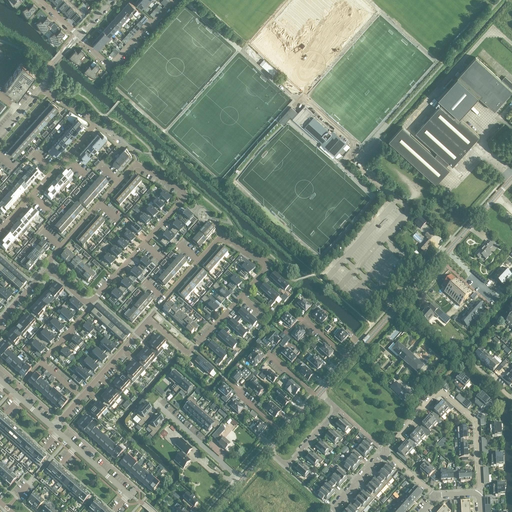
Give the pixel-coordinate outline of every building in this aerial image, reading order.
[(64,10),(71,2),(69,0),(61,0),(57,4),(64,10)] [(149,6),(142,0),(137,0),(136,2),(145,10),(149,6)] [(77,7),(71,2),(64,10),(70,15),(77,7)] [(137,10),(129,2),(125,6),(134,14),(137,10)] [(27,7),(23,9),(25,13),(28,17),(31,20),(36,15),(33,13),(38,8),(33,4),(29,9),(27,7)] [(134,14),(125,6),(121,10),(128,17),(132,13),(133,15),(134,14)] [(84,13),(77,7),(70,15),(76,21),(84,13)] [(128,17),(121,10),(118,14),(125,21),(128,17)] [(125,21),(118,14),(114,18),(123,26),(121,25),(125,21)] [(45,33),(51,27),(48,24),(51,21),(47,17),(43,22),(41,20),(37,22),(39,26),(42,30),(45,33)] [(123,26),(114,18),(110,23),(119,30),(123,26)] [(119,30),(110,23),(107,27),(114,33),(117,29),(119,31),(119,30)] [(114,33),(107,27),(103,31),(112,38),(110,37),(114,33)] [(65,34),(61,30),(56,34),(55,33),(51,35),(53,39),(55,43),(58,46),(64,40),(62,37),(65,34)] [(112,38),(103,31),(100,35),(108,43),(112,38)] [(108,43),(100,35),(96,39),(105,47),(105,46),(103,45),(106,41),(108,43)] [(105,47),(96,39),(92,43),(101,51),(105,47)] [(81,58),(86,53),(82,49),(78,52),(76,50),(70,57),(73,59),(77,62),(81,64),(83,59),(81,58)] [(501,80),(475,57),(438,98),(439,99),(442,102),(415,133),(437,152),(434,156),(402,126),(388,141),(436,184),(449,169),(446,166),(449,163),(452,166),(479,136),(459,117),(478,96),(494,110),(511,89),(511,82),(505,76),(501,80)] [(266,61),(263,65),(271,72),(274,68),(266,61)] [(35,73),(21,63),(4,87),(17,97),(23,88),(24,88),(26,85),(26,84),(35,73)] [(93,67),(91,64),(85,71),(88,73),(92,76),(96,78),(98,74),(96,72),(101,67),(97,63),(93,67)] [(50,103),(47,107),(53,113),(58,108),(53,104),(52,105),(50,103)] [(305,105),(298,113),(291,107),(279,121),(284,125),(291,117),(318,142),(320,140),(323,142),(321,144),(334,156),(335,156),(347,143),(333,131),(331,133),(328,130),(330,128),(305,105)] [(53,113),(47,107),(43,111),(50,117),(53,113)] [(50,117),(43,111),(40,115),(46,121),(50,117)] [(46,121),(40,115),(36,119),(43,125),(46,121)] [(83,126),(79,123),(81,121),(77,118),(72,124),(79,130),(83,126)] [(43,125),(36,119),(33,123),(39,129),(43,125)] [(39,129),(33,123),(29,126),(36,133),(39,129)] [(75,135),(79,130),(72,124),(70,123),(66,127),(68,128),(75,135)] [(36,133),(29,126),(26,130),(33,136),(36,133)] [(75,135),(68,128),(64,132),(72,139),(75,135)] [(33,136),(26,130),(22,134),(29,140),(33,136)] [(68,143),(72,139),(64,132),(63,131),(59,135),(61,136),(68,143)] [(29,140),(22,134),(19,138),(26,144),(29,140)] [(107,142),(105,140),(107,138),(103,135),(101,137),(98,134),(94,138),(103,146),(107,142)] [(68,143),(61,136),(57,140),(56,138),(55,139),(64,147),(68,143)] [(26,144),(19,138),(15,142),(22,148),(26,144)] [(103,146),(94,138),(90,142),(99,150),(103,146)] [(61,151),(64,147),(55,139),(52,143),(61,151)] [(22,148),(15,142),(12,146),(19,152),(22,148)] [(99,150),(90,142),(87,146),(94,152),(97,149),(99,150)] [(55,157),(61,151),(52,143),(53,145),(48,151),(55,157)] [(19,152),(12,146),(8,150),(10,152),(9,152),(14,157),(19,152)] [(94,152),(87,146),(83,150),(90,156),(94,152)] [(126,148),(120,154),(127,160),(131,156),(131,157),(132,157),(126,148)] [(85,163),(90,156),(83,150),(79,154),(83,157),(81,160),(85,163)] [(124,164),(127,160),(120,154),(117,158),(124,164)] [(120,168),(124,164),(117,158),(113,163),(118,168),(118,167),(120,168)] [(30,168),(27,170),(26,172),(35,180),(40,173),(33,167),(31,169),(30,168)] [(73,176),(66,170),(60,176),(69,184),(67,182),(73,176)] [(35,180),(26,172),(22,176),(24,178),(31,184),(35,180)] [(69,184),(60,176),(57,180),(65,188),(69,184)] [(131,181),(137,187),(141,182),(136,177),(135,178),(134,176),(130,180),(131,181)] [(28,188),(31,184),(24,178),(20,182),(28,188)] [(101,178),(97,183),(103,189),(107,184),(105,183),(106,182),(101,178)] [(57,180),(53,184),(62,192),(65,188),(57,180)] [(137,187),(131,181),(127,185),(134,190),(137,187)] [(24,192),(28,188),(20,182),(17,186),(24,192)] [(100,192),(103,189),(97,183),(93,186),(100,192)] [(53,184),(49,188),(56,194),(60,191),(62,192),(53,184)] [(134,190),(127,185),(124,188),(130,194),(134,190)] [(20,196),(24,192),(17,186),(13,189),(12,188),(11,188),(20,196)] [(96,196),(100,192),(93,186),(90,190),(96,196)] [(17,200),(20,196),(11,188),(8,192),(17,200)] [(51,201),(56,194),(49,188),(46,192),(49,196),(47,198),(51,201)] [(130,194),(124,188),(121,192),(127,198),(130,194)] [(93,200),(96,196),(90,190),(86,194),(93,200)] [(160,197),(157,200),(162,204),(164,201),(167,204),(167,203),(171,199),(161,190),(157,194),(160,197)] [(13,204),(17,200),(8,192),(9,194),(6,198),(13,204)] [(127,198),(121,192),(117,196),(124,202),(127,198)] [(89,204),(93,200),(86,194),(83,198),(89,204)] [(124,202),(117,196),(114,200),(116,201),(115,202),(119,206),(124,202)] [(10,208),(13,204),(6,198),(2,202),(10,208)] [(86,208),(89,204),(83,198),(79,202),(86,208)] [(164,206),(162,204),(157,200),(154,198),(150,202),(151,203),(148,206),(150,208),(155,212),(158,209),(160,211),(161,211),(160,210),(164,206)] [(0,211),(4,214),(8,210),(10,208),(2,202),(0,204),(0,211)] [(77,204),(73,208),(79,214),(83,210),(77,204)] [(157,214),(155,212),(150,208),(148,206),(147,205),(143,210),(146,212),(143,216),(148,220),(151,216),(153,219),(154,218),(153,218),(157,214)] [(286,235),(290,231),(263,207),(259,211),(286,235)] [(38,215),(31,208),(26,215),(33,221),(38,215)] [(76,218),(79,214),(73,208),(70,212),(76,218)] [(193,225),(197,220),(186,211),(183,215),(182,214),(182,215),(184,216),(180,221),(185,225),(189,221),(193,225)] [(72,222),(76,218),(70,212),(66,216),(72,222)] [(148,220),(143,216),(140,213),(136,217),(139,220),(136,224),(141,228),(144,224),(147,227),(147,226),(150,222),(148,220)] [(26,215),(22,219),(31,227),(31,226),(29,225),(33,221),(26,215)] [(69,226),(72,222),(66,216),(63,220),(69,226)] [(97,217),(93,221),(100,227),(104,223),(99,218),(99,219),(97,217)] [(421,229),(427,223),(420,217),(415,223),(421,229)] [(31,227),(22,219),(18,223),(27,231),(31,227)] [(65,229),(69,226),(63,220),(59,224),(65,229)] [(100,227),(93,221),(90,225),(97,231),(100,227)] [(183,236),(187,232),(176,222),(173,226),(172,226),(174,227),(170,232),(175,236),(179,232),(183,236)] [(210,222),(205,227),(212,233),(214,231),(215,231),(210,222)] [(27,231),(18,223),(15,227),(24,235),(27,231)] [(131,230),(128,233),(133,237),(135,234),(138,236),(138,235),(142,231),(132,223),(128,227),(131,230)] [(62,233),(65,229),(59,224),(55,229),(59,233),(60,232),(62,233)] [(97,231),(90,225),(86,229),(93,235),(97,231)] [(24,235),(15,227),(11,231),(20,239),(24,235)] [(208,238),(212,233),(205,227),(201,232),(208,238)] [(93,235),(86,229),(83,233),(90,239),(93,235)] [(133,237),(128,233),(125,230),(121,235),(124,237),(121,240),(126,244),(129,241),(131,244),(132,244),(131,243),(135,239),(133,237)] [(20,239),(11,231),(8,235),(15,241),(18,237),(20,239)] [(417,231),(413,237),(419,242),(421,239),(421,240),(424,236),(417,231)] [(204,243),(208,238),(201,232),(197,237),(204,243)] [(90,239),(83,233),(79,237),(86,243),(90,239)] [(174,247),(178,242),(167,233),(163,237),(162,236),(162,237),(164,238),(160,243),(165,247),(169,243),(174,247)] [(430,241),(433,238),(428,234),(425,236),(428,238),(419,248),(425,254),(432,245),(428,242),(430,240),(430,241)] [(15,241),(8,235),(4,239),(11,245),(13,247),(11,245),(15,241)] [(86,243),(79,237),(76,241),(82,247),(86,243)] [(200,247),(204,243),(197,237),(192,242),(197,246),(198,245),(200,247)] [(126,244),(121,240),(118,238),(114,242),(117,245),(114,248),(119,252),(122,249),(125,251),(124,251),(128,246),(126,244)] [(13,247),(11,245),(4,239),(0,243),(4,246),(2,248),(5,252),(7,249),(9,251),(13,247)] [(41,241),(37,245),(45,253),(48,249),(47,247),(47,246),(41,241)] [(488,251),(492,246),(487,241),(482,246),(484,248),(481,251),(480,249),(475,255),(479,259),(482,256),(486,259),(491,253),(488,251)] [(41,257),(44,253),(45,253),(37,245),(33,250),(41,257)] [(119,252),(114,248),(111,245),(107,250),(110,253),(108,256),(112,260),(115,257),(118,259),(118,258),(121,254),(119,252)] [(220,248),(217,251),(224,257),(228,253),(223,248),(222,249),(220,248)] [(65,262),(73,254),(67,249),(63,254),(64,255),(61,258),(65,262)] [(37,262),(41,257),(33,250),(29,254),(37,262)] [(224,257),(217,251),(218,252),(214,256),(221,261),(224,257)] [(112,260),(108,256),(105,253),(101,257),(104,260),(100,264),(105,268),(108,264),(111,267),(111,266),(114,262),(112,260)] [(33,266),(37,262),(29,254),(25,259),(33,266)] [(70,266),(77,258),(73,254),(65,262),(70,266)] [(180,256),(176,261),(183,266),(186,263),(184,261),(185,260),(180,256)] [(221,261),(214,256),(211,260),(217,265),(221,261)] [(253,270),(255,268),(255,267),(255,266),(254,265),(244,259),(241,256),(232,265),(235,267),(238,264),(243,269),(239,274),(244,278),(248,274),(250,275),(253,270)] [(74,270),(82,262),(77,258),(70,266),(74,270)] [(146,268),(151,272),(155,268),(144,258),(140,262),(139,262),(141,264),(137,268),(142,273),(146,268)] [(29,271),(33,266),(25,259),(20,264),(25,268),(26,268),(29,271)] [(217,265),(211,260),(207,264),(213,269),(217,265)] [(179,270),(183,266),(176,261),(173,265),(179,270)] [(79,274),(86,266),(82,262),(74,270),(79,274)] [(213,269),(207,264),(203,268),(210,273),(213,269)] [(0,273),(3,276),(10,269),(6,265),(0,271),(0,273)] [(175,274),(179,270),(173,265),(169,269),(175,274)] [(83,278),(91,270),(86,266),(79,274),(83,278)] [(498,283),(507,273),(502,268),(493,278),(498,283)] [(7,280),(14,272),(10,269),(3,276),(7,280)] [(136,279),(141,283),(145,279),(134,269),(131,273),(130,273),(131,275),(128,279),(133,283),(136,279)] [(172,278),(175,274),(169,269),(166,273),(172,278)] [(96,274),(91,270),(83,278),(88,282),(91,279),(96,274)] [(200,270),(197,274),(203,280),(207,276),(200,270)] [(242,283),(228,270),(224,275),(232,282),(228,286),(233,291),(237,286),(238,288),(239,288),(238,287),(242,283)] [(11,283),(18,276),(14,272),(7,280),(11,283)] [(168,282),(172,278),(166,273),(162,277),(168,282)] [(289,286),(275,273),(272,277),(274,279),(273,280),(275,282),(277,284),(278,284),(280,286),(282,288),(285,291),(289,286)] [(503,287),(511,277),(507,273),(498,283),(503,287)] [(203,280),(197,274),(193,278),(200,284),(203,280)] [(15,287),(22,280),(18,276),(11,283),(15,287)] [(447,289),(456,280),(451,276),(449,278),(446,281),(443,285),(447,289)] [(168,282),(162,277),(158,281),(163,285),(164,284),(165,286),(168,282)] [(200,284),(193,278),(190,282),(196,288),(200,284)] [(26,283),(22,280),(15,287),(19,291),(26,283)] [(125,280),(121,284),(120,284),(122,285),(118,290),(123,294),(127,290),(131,294),(135,290),(125,280)] [(448,296),(460,283),(456,280),(447,289),(444,293),(448,296)] [(190,282),(186,286),(193,292),(196,288),(190,282)] [(51,288),(50,288),(59,296),(63,291),(55,283),(52,286),(54,287),(52,289),(51,288)] [(227,300),(231,296),(216,283),(212,287),(219,293),(215,298),(222,303),(225,299),(227,301),(227,300)] [(452,299),(463,286),(460,283),(448,296),(452,299)] [(279,298),(265,285),(262,288),(264,290),(263,291),(265,293),(267,295),(268,295),(270,297),(272,299),(268,304),(271,307),(279,298)] [(193,292),(186,286),(182,290),(189,296),(193,292)] [(456,303),(467,290),(463,286),(452,299),(456,303)] [(59,296),(50,288),(48,290),(50,292),(48,294),(47,292),(46,293),(53,299),(55,300),(59,296)] [(11,297),(3,289),(0,292),(0,300),(1,302),(4,299),(7,302),(11,297)] [(189,296),(182,290),(179,294),(185,300),(189,296)] [(471,293),(467,290),(456,303),(459,306),(471,293)] [(117,301),(122,305),(126,300),(115,291),(111,295),(111,294),(110,295),(112,296),(108,301),(113,305),(117,301)] [(53,299),(46,293),(44,295),(46,296),(44,298),(43,297),(51,305),(55,300),(53,299)] [(144,293),(140,298),(148,305),(152,301),(150,299),(151,299),(144,293)] [(216,313),(219,308),(205,296),(201,300),(207,306),(204,310),(210,316),(214,312),(216,313)] [(51,305),(43,297),(40,299),(42,301),(40,303),(39,301),(39,302),(47,309),(51,305)] [(67,301),(79,312),(79,311),(83,307),(73,299),(72,299),(70,297),(67,301)] [(144,309),(148,305),(140,298),(136,302),(144,309)] [(308,309),(312,305),(306,301),(305,303),(302,300),(301,302),(300,301),(300,302),(299,301),(295,306),(299,309),(301,308),(306,312),(308,309)] [(169,314),(176,306),(171,301),(166,306),(167,307),(164,310),(169,314)] [(47,309),(39,302),(36,304),(38,305),(36,307),(43,314),(43,313),(42,312),(45,308),(47,309)] [(140,314),(144,310),(144,309),(136,302),(132,306),(140,314)] [(477,302),(469,311),(477,319),(480,316),(479,315),(485,308),(482,305),(481,306),(477,302)] [(420,315),(426,320),(428,322),(434,315),(436,318),(437,318),(438,318),(446,324),(450,320),(432,304),(427,309),(426,308),(420,315)] [(73,318),(65,310),(67,308),(63,305),(61,307),(59,310),(61,312),(59,314),(69,323),(70,323),(69,322),(73,318)] [(39,318),(43,314),(36,307),(35,306),(33,308),(34,310),(32,312),(39,318)] [(136,318),(140,314),(132,306),(128,311),(136,318)] [(179,312),(181,310),(176,306),(169,314),(173,318),(179,312)] [(95,318),(101,310),(97,307),(90,314),(95,318)] [(257,322),(242,309),(240,313),(242,315),(241,316),(243,318),(245,320),(246,320),(248,322),(247,322),(248,322),(250,324),(253,327),(257,322)] [(322,311),(321,311),(318,309),(313,315),(322,323),(327,317),(324,314),(325,313),(322,311)] [(99,321),(105,314),(101,310),(95,318),(99,321)] [(132,323),(136,318),(128,311),(124,316),(129,321),(129,320),(132,323)] [(477,319),(469,311),(460,321),(464,325),(467,327),(470,324),(473,321),(474,322),(475,322),(477,319)] [(178,322),(184,316),(179,312),(173,318),(178,322)] [(103,325),(109,317),(105,314),(99,321),(103,325)] [(188,320),(190,318),(185,314),(184,316),(178,322),(182,326),(188,320)] [(22,320),(31,328),(35,323),(26,315),(24,318),(26,319),(24,321),(22,320)] [(296,322),(287,315),(282,320),(285,322),(283,324),(287,327),(288,326),(290,328),(296,322)] [(107,329),(113,321),(109,317),(103,325),(107,329)] [(60,334),(60,333),(64,329),(52,318),(49,321),(51,323),(50,325),(60,334)] [(31,328),(22,320),(20,322),(22,324),(20,326),(18,324),(27,332),(31,328)] [(187,330),(192,324),(188,320),(182,326),(187,330)] [(111,332),(117,325),(113,321),(107,329),(111,332)] [(247,334),(232,321),(230,324),(232,326),(231,327),(233,329),(235,331),(236,331),(238,333),(237,333),(238,333),(240,335),(243,338),(247,334)] [(199,327),(194,322),(192,324),(187,330),(192,334),(194,331),(195,332),(199,327)] [(27,332),(18,324),(16,327),(18,328),(16,330),(14,329),(21,335),(23,336),(27,332)] [(87,324),(83,328),(82,328),(84,329),(80,334),(85,338),(89,334),(94,338),(98,334),(87,324)] [(115,336),(121,328),(117,325),(111,332),(115,336)] [(119,339),(125,332),(121,328),(115,336),(119,339)] [(21,335),(14,329),(12,331),(14,333),(12,334),(10,333),(19,341),(17,339),(21,335)] [(49,343),(50,344),(51,344),(50,344),(54,339),(42,329),(40,331),(42,333),(40,335),(49,343)] [(302,337),(305,334),(304,333),(302,331),(301,331),(299,329),(295,334),(295,333),(293,336),(292,337),(298,342),(300,339),(301,340),(303,338),(302,337)] [(342,331),(335,338),(341,344),(348,336),(342,331)] [(130,336),(125,332),(119,339),(123,343),(130,336)] [(237,345),(222,332),(220,335),(222,337),(221,338),(223,340),(225,342),(226,342),(228,344),(227,344),(228,344),(230,346),(233,349),(237,345)] [(280,340),(278,338),(278,337),(273,332),(266,339),(272,344),(274,343),(276,345),(280,340)] [(19,341),(10,333),(8,336),(10,337),(8,339),(15,346),(19,341)] [(153,340),(161,348),(166,343),(157,335),(155,338),(156,339),(155,341),(153,340)] [(82,351),(86,346),(75,336),(72,341),(71,340),(73,342),(69,346),(74,351),(78,346),(82,351)] [(282,342),(280,345),(283,348),(290,339),(287,336),(282,342)] [(38,352),(41,355),(41,354),(44,350),(33,339),(30,342),(32,344),(31,346),(38,352)] [(105,349),(101,353),(102,355),(106,350),(110,354),(115,349),(104,340),(100,345),(105,349)] [(161,348),(153,340),(151,342),(152,344),(151,346),(149,344),(149,345),(153,348),(151,350),(157,356),(163,349),(161,348)] [(2,342),(0,344),(0,348),(5,353),(9,349),(2,342)] [(227,356),(213,343),(209,347),(209,348),(211,349),(211,350),(213,351),(213,352),(213,351),(215,353),(215,354),(216,353),(218,355),(217,355),(218,356),(218,355),(220,357),(220,358),(216,362),(219,365),(227,356)] [(329,358),(333,353),(325,345),(320,350),(329,358)] [(404,362),(410,356),(398,345),(392,351),(404,362)] [(475,355),(479,359),(486,352),(481,348),(475,355)] [(7,360),(12,355),(7,351),(9,349),(5,353),(1,358),(3,360),(5,359),(7,360)] [(71,363),(75,359),(64,349),(61,353),(60,353),(61,355),(58,359),(63,363),(66,359),(71,363)] [(102,355),(101,353),(96,349),(92,354),(96,358),(92,363),(94,364),(98,360),(102,363),(106,358),(102,355)] [(157,356),(151,350),(149,352),(145,349),(143,351),(144,353),(143,355),(141,353),(141,354),(151,363),(157,356)] [(292,353),(287,349),(282,355),(286,358),(288,360),(292,363),(297,357),(296,357),(300,353),(296,349),(292,353)] [(261,355),(256,350),(248,359),(250,361),(250,362),(255,367),(259,362),(263,358),(261,356),(261,355)] [(486,352),(479,359),(484,363),(491,356),(486,352)] [(151,363),(141,354),(139,356),(140,357),(139,359),(137,358),(141,362),(139,364),(145,370),(151,363)] [(11,364),(16,359),(12,355),(7,360),(5,362),(8,364),(9,363),(11,364)] [(322,365),(318,361),(320,359),(317,356),(315,358),(313,357),(309,362),(313,366),(313,368),(314,368),(316,368),(318,370),(319,369),(320,369),(321,368),(321,367),(322,365)] [(417,373),(423,366),(411,356),(406,362),(417,373)] [(491,356),(484,363),(488,367),(495,360),(491,356)] [(214,371),(199,358),(195,362),(196,362),(198,364),(200,366),(202,368),(204,370),(205,370),(207,372),(210,375),(214,371)] [(16,368),(21,363),(16,359),(11,364),(10,366),(12,368),(14,367),(15,368),(16,368)] [(94,364),(92,363),(88,359),(83,364),(87,366),(83,371),(87,375),(91,371),(94,373),(98,368),(94,364)] [(495,360),(488,367),(493,372),(500,364),(495,360)] [(145,370),(139,364),(137,366),(133,362),(131,365),(132,366),(131,368),(129,367),(139,376),(145,370)] [(20,372),(26,365),(25,367),(21,363),(16,368),(15,368),(14,370),(17,372),(18,371),(20,372)] [(308,368),(303,364),(300,368),(302,370),(300,374),(308,381),(313,375),(307,369),(308,368)] [(24,378),(31,370),(26,365),(20,372),(19,374),(21,376),(22,375),(24,376),(23,378),(24,378)] [(139,376),(129,367),(127,369),(128,371),(127,373),(125,371),(125,372),(129,375),(127,377),(131,381),(133,383),(139,376)] [(87,375),(83,371),(79,368),(75,373),(78,376),(74,380),(81,387),(79,384),(83,380),(85,382),(90,377),(87,375)] [(237,371),(231,378),(237,383),(242,377),(245,380),(251,374),(246,369),(241,374),(237,371)] [(278,378),(270,370),(267,373),(265,371),(260,376),(264,380),(266,378),(273,384),(278,378)] [(168,379),(174,385),(171,389),(173,391),(184,380),(175,372),(168,379)] [(511,376),(508,372),(504,377),(503,376),(502,376),(501,377),(500,378),(509,386),(511,383),(511,376)] [(34,385),(40,378),(36,374),(28,382),(30,384),(32,383),(34,385)] [(454,377),(457,379),(456,380),(454,382),(456,383),(454,385),(457,388),(465,379),(464,378),(463,378),(460,375),(459,374),(458,374),(457,374),(454,377)] [(131,381),(127,377),(125,379),(121,376),(119,378),(120,380),(119,382),(117,380),(126,388),(130,383),(132,385),(133,383),(131,381)] [(38,389),(43,383),(39,380),(41,378),(40,378),(34,385),(32,386),(35,388),(36,387),(38,389)] [(263,390),(255,382),(257,380),(254,378),(250,382),(252,384),(249,388),(258,396),(263,390)] [(465,379),(457,388),(461,391),(462,389),(465,392),(467,389),(466,388),(467,387),(470,383),(467,381),(467,380),(465,379)] [(126,388),(117,380),(115,383),(116,384),(115,386),(113,385),(117,389),(115,391),(119,395),(121,396),(127,389),(126,388)] [(192,388),(184,380),(173,391),(176,394),(180,390),(186,395),(192,388)] [(300,390),(291,382),(289,380),(285,385),(287,386),(287,387),(285,389),(290,394),(293,391),(296,394),(300,390)] [(446,380),(445,382),(442,385),(447,390),(450,387),(448,385),(449,383),(446,380)] [(43,393),(48,387),(43,383),(38,389),(37,390),(39,392),(41,391),(43,393)] [(410,395),(396,383),(392,388),(399,395),(400,394),(401,393),(404,395),(403,397),(402,397),(405,400),(410,395)] [(232,392),(224,385),(222,388),(221,387),(218,390),(219,391),(224,396),(221,399),(226,403),(231,398),(228,396),(232,392)] [(47,397),(54,390),(53,389),(52,391),(48,387),(43,393),(41,394),(44,396),(45,395),(47,397)] [(119,395),(115,391),(113,393),(109,389),(107,392),(108,393),(107,395),(105,394),(115,403),(121,396),(119,395)] [(284,394),(279,389),(276,393),(280,397),(276,400),(284,407),(289,402),(283,396),(284,394)] [(52,401),(58,394),(54,390),(47,397),(46,398),(48,400),(50,399),(52,401)] [(56,405),(63,398),(62,397),(61,399),(57,396),(58,394),(52,401),(50,402),(53,404),(54,403),(56,405)] [(115,403),(105,394),(103,396),(104,398),(103,399),(101,398),(101,399),(105,402),(103,404),(107,408),(109,410),(115,403)] [(475,403),(478,406),(486,397),(484,396),(481,394),(475,400),(476,402),(475,403)] [(459,395),(456,398),(462,403),(465,400),(459,395)] [(185,403),(188,405),(183,409),(188,413),(197,403),(190,397),(185,403)] [(486,397),(478,406),(481,409),(483,407),(484,409),(490,402),(487,399),(486,397)] [(60,410),(67,402),(63,398),(56,405),(55,406),(57,408),(59,407),(61,409),(59,410),(60,410)] [(440,402),(437,406),(445,413),(449,409),(450,410),(451,410),(452,410),(453,409),(454,408),(445,400),(442,403),(440,402)] [(126,409),(130,404),(127,401),(122,406),(126,409)] [(243,409),(235,402),(233,404),(230,401),(225,406),(229,410),(231,408),(238,415),(243,409)] [(277,412),(279,410),(272,403),(272,404),(270,402),(268,405),(270,406),(266,411),(269,413),(269,414),(270,416),(271,416),(275,418),(279,414),(277,412)] [(106,410),(107,408),(103,404),(101,406),(97,403),(95,405),(96,406),(95,408),(93,407),(102,415),(104,416),(108,412),(106,410)] [(192,417),(200,408),(196,405),(197,403),(188,413),(192,417)] [(137,425),(141,428),(150,418),(147,415),(151,410),(146,405),(136,416),(141,421),(137,425)] [(445,413),(437,406),(434,409),(435,411),(432,414),(437,418),(439,416),(441,418),(445,413)] [(102,415),(93,407),(91,410),(92,411),(91,413),(89,412),(97,420),(102,415)] [(196,420),(204,412),(200,408),(192,417),(196,420)] [(224,418),(227,416),(221,409),(218,412),(224,418)] [(200,424),(208,415),(204,412),(196,420),(200,424)] [(437,418),(432,414),(430,417),(428,416),(425,419),(433,427),(437,422),(438,423),(439,423),(440,423),(441,423),(442,422),(437,418)] [(153,438),(162,428),(158,425),(163,420),(158,415),(147,427),(152,432),(149,435),(153,438)] [(212,419),(208,415),(200,424),(204,428),(212,419)] [(85,416),(81,421),(88,427),(90,425),(92,423),(85,416)] [(216,423),(212,419),(204,428),(208,432),(212,427),(215,429),(220,424),(217,421),(216,423)] [(339,420),(336,423),(337,424),(336,425),(340,428),(338,429),(337,429),(337,430),(341,432),(342,431),(345,433),(349,429),(351,430),(354,427),(344,419),(342,422),(340,420),(340,421),(339,420)] [(433,427),(425,419),(422,423),(423,424),(420,427),(430,435),(431,434),(431,433),(430,432),(429,431),(433,427)] [(258,422),(256,420),(253,423),(256,425),(251,430),(258,436),(267,427),(260,421),(258,422)] [(0,432),(2,434),(10,425),(6,421),(0,427),(0,432)] [(88,427),(81,421),(77,426),(84,432),(88,427)] [(457,428),(457,434),(468,433),(468,429),(466,429),(466,424),(460,425),(460,428),(457,428)] [(6,437),(14,429),(10,425),(2,434),(6,437)] [(86,434),(87,432),(89,434),(90,434),(94,429),(90,425),(88,427),(84,432),(86,434)] [(231,445),(224,439),(223,440),(219,437),(225,430),(221,426),(212,437),(220,444),(219,445),(226,451),(231,445)] [(430,435),(420,427),(418,430),(416,429),(413,433),(421,440),(425,436),(426,436),(427,437),(428,437),(429,436),(430,435)] [(10,441),(18,432),(16,430),(15,428),(14,429),(6,437),(10,441)] [(94,438),(99,433),(94,429),(90,434),(89,434),(88,436),(91,438),(92,436),(94,438)] [(164,438),(168,433),(164,429),(160,434),(164,438)] [(334,430),(334,431),(332,433),(330,432),(329,432),(326,435),(327,436),(326,436),(329,440),(328,441),(327,441),(331,443),(332,442),(335,444),(339,440),(341,442),(343,439),(334,430)] [(14,445),(22,436),(18,432),(10,441),(14,445)] [(98,442),(105,435),(104,435),(103,437),(99,433),(94,438),(92,440),(95,442),(96,440),(98,442)] [(417,445),(421,440),(413,433),(410,436),(411,437),(408,441),(413,445),(416,447),(417,445)] [(468,433),(457,434),(458,440),(457,440),(456,440),(455,441),(455,442),(455,443),(467,443),(467,438),(469,438),(468,433)] [(18,448),(26,439),(24,437),(23,435),(22,436),(14,445),(18,448)] [(103,446),(109,439),(105,435),(98,442),(97,444),(99,446),(101,444),(103,446)] [(373,449),(369,445),(371,443),(372,445),(373,444),(365,437),(359,444),(369,454),(373,450),(372,450),(373,449)] [(22,452),(30,443),(26,439),(18,448),(22,452)] [(107,450),(114,443),(109,439),(103,446),(101,448),(104,450),(105,448),(107,450)] [(183,452),(182,453),(181,453),(175,461),(184,469),(190,461),(184,455),(186,454),(187,455),(192,449),(181,439),(176,445),(183,452)] [(333,450),(324,442),(324,441),(324,442),(322,444),(320,443),(319,444),(319,443),(316,446),(317,447),(316,448),(319,451),(318,452),(317,452),(321,454),(322,453),(325,456),(329,451),(331,453),(333,450)] [(413,445),(408,441),(406,444),(404,442),(401,446),(409,453),(413,449),(411,447),(413,445)] [(26,455),(34,447),(34,446),(33,444),(32,445),(30,443),(22,452),(26,455)] [(112,454),(118,447),(117,449),(113,445),(114,444),(114,443),(107,450),(106,452),(108,454),(110,452),(112,454)] [(467,443),(455,443),(455,444),(455,445),(456,446),(457,446),(458,446),(458,452),(469,451),(469,447),(467,447),(467,443)] [(369,454),(359,444),(353,451),(359,457),(361,454),(365,458),(365,457),(366,457),(369,454)] [(409,453),(401,446),(398,450),(399,451),(396,454),(405,462),(406,461),(407,460),(407,459),(406,459),(405,458),(409,453)] [(30,459),(38,450),(34,447),(26,455),(30,459)] [(123,451),(118,447),(112,454),(110,456),(113,458),(114,456),(116,458),(115,460),(123,451)] [(30,459),(34,463),(42,454),(42,453),(42,454),(40,452),(38,450),(30,459)] [(357,459),(359,457),(353,451),(347,458),(357,467),(361,464),(360,463),(361,462),(357,459)] [(469,451),(458,452),(459,458),(461,458),(462,461),(468,461),(468,456),(470,456),(469,451)] [(323,461),(314,452),(314,453),(312,455),(310,454),(310,455),(309,454),(306,457),(307,458),(306,459),(309,462),(308,463),(307,463),(311,465),(312,464),(315,467),(319,462),(321,464),(323,461)] [(34,463),(40,468),(44,463),(43,462),(47,457),(42,454),(34,463)] [(126,467),(132,460),(127,456),(120,464),(122,466),(124,465),(126,467)] [(357,467),(347,458),(340,464),(348,471),(349,471),(347,470),(349,468),(353,471),(353,470),(354,471),(357,467)] [(130,471),(137,464),(136,463),(135,465),(131,461),(132,460),(126,467),(124,468),(127,470),(128,469),(130,471)] [(420,471),(424,474),(431,466),(426,462),(424,464),(422,462),(418,467),(421,470),(420,471)] [(57,467),(58,467),(53,463),(45,472),(49,476),(57,467)] [(313,472),(304,463),(304,464),(302,466),(300,465),(300,466),(299,465),(296,468),(297,469),(296,470),(299,473),(298,474),(297,474),(301,476),(302,475),(305,478),(309,473),(311,475),(313,472)] [(135,475),(141,468),(137,464),(130,471),(129,472),(131,474),(133,473),(135,475)] [(393,479),(399,472),(391,465),(389,467),(387,465),(386,466),(385,465),(382,469),(393,479)] [(343,474),(345,472),(346,474),(347,473),(339,466),(333,473),(343,483),(347,479),(346,479),(347,478),(343,474)] [(438,472),(431,466),(424,474),(427,478),(428,476),(434,482),(437,475),(438,472)] [(0,477),(1,479),(9,470),(8,471),(4,468),(5,467),(0,472),(0,477)] [(53,479),(61,471),(57,467),(49,476),(53,479)] [(139,479),(145,472),(145,471),(144,473),(140,469),(141,468),(135,475),(133,476),(136,478),(137,477),(139,479)] [(465,482),(465,471),(458,471),(458,470),(458,469),(457,468),(456,468),(455,468),(456,471),(456,480),(460,480),(460,482),(465,482)] [(393,479),(382,469),(379,472),(379,473),(379,474),(382,477),(380,480),(387,485),(393,479)] [(5,483),(13,474),(9,470),(1,479),(5,482),(5,483)] [(57,483),(65,474),(63,472),(62,470),(61,471),(53,479),(57,483)] [(471,470),(465,471),(465,482),(470,482),(470,480),(474,479),(474,473),(471,473),(471,470)] [(456,480),(456,471),(447,472),(447,483),(452,482),(452,481),(456,480)] [(144,483),(150,476),(145,472),(139,479),(138,480),(140,482),(142,481),(144,483)] [(441,475),(437,475),(434,482),(442,481),(443,483),(447,483),(447,472),(440,472),(441,475)] [(343,483),(333,473),(327,480),(333,486),(335,483),(339,487),(339,486),(340,486),(343,483)] [(13,474),(5,483),(9,487),(18,478),(13,474)] [(62,485),(69,478),(65,474),(57,483),(60,485),(61,484),(62,485)] [(153,481),(154,480),(154,479),(153,481),(149,477),(150,476),(144,483),(142,484),(145,486),(146,485),(148,487),(153,481)] [(66,489),(73,481),(71,479),(70,477),(69,478),(62,485),(66,489)] [(381,492),(387,485),(380,480),(378,482),(375,479),(374,480),(373,479),(370,482),(381,492)] [(159,484),(154,480),(153,481),(148,487),(147,488),(149,490),(150,489),(152,491),(151,492),(159,484)] [(331,488),(333,486),(327,480),(321,487),(331,496),(335,493),(334,492),(335,491),(331,488)] [(70,493),(77,485),(73,481),(66,489),(70,493)] [(375,499),(381,492),(370,482),(367,486),(367,487),(367,488),(370,491),(368,493),(375,499)] [(73,497),(81,489),(81,488),(82,488),(80,487),(79,487),(77,485),(70,493),(69,494),(73,497)] [(422,493),(414,485),(410,490),(419,498),(422,495),(421,495),(422,493)] [(331,496),(321,487),(314,493),(322,500),(323,500),(321,499),(323,497),(327,500),(327,499),(328,500),(331,496)] [(85,492),(81,489),(73,497),(77,501),(85,492)] [(419,498),(410,490),(406,494),(414,502),(415,501),(416,501),(419,498)] [(90,496),(85,492),(77,501),(82,505),(90,496)] [(369,505),(375,499),(368,493),(366,495),(363,492),(362,493),(361,492),(358,496),(369,505)] [(194,508),(198,503),(194,500),(195,499),(193,497),(192,498),(188,494),(184,499),(185,500),(183,502),(190,509),(192,507),(194,508)] [(414,502),(406,494),(402,499),(411,507),(414,504),(413,503),(414,502)] [(32,506),(40,497),(38,499),(34,495),(27,502),(29,504),(28,504),(31,507),(32,506)] [(362,511),(369,505),(358,496),(355,499),(355,500),(355,501),(358,504),(356,506),(362,511)] [(42,508),(46,503),(40,497),(32,506),(34,508),(33,509),(36,511),(37,510),(40,506),(42,508)] [(411,507),(402,499),(398,503),(406,511),(407,510),(408,510),(411,507)] [(89,511),(93,511),(100,505),(96,501),(88,510),(89,511)] [(50,511),(53,509),(46,503),(42,508),(45,510),(42,511),(50,511)] [(405,511),(406,511),(398,503),(394,508),(398,511),(405,511)]
